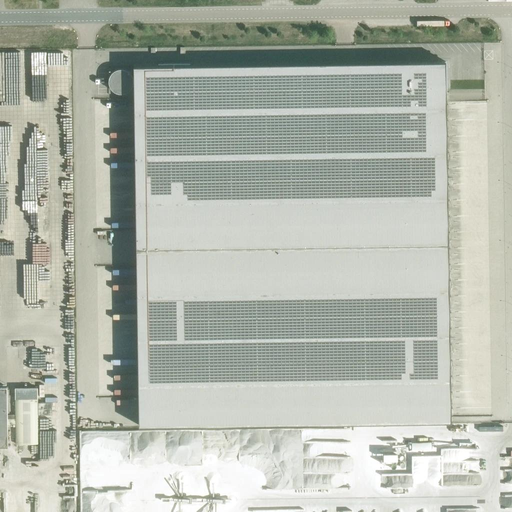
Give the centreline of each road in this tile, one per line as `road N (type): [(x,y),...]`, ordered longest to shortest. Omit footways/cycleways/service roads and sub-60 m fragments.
road 1 (unclassified): [(0,15),(511,8)]
road 2 (unknown): [(81,14),(89,361)]
